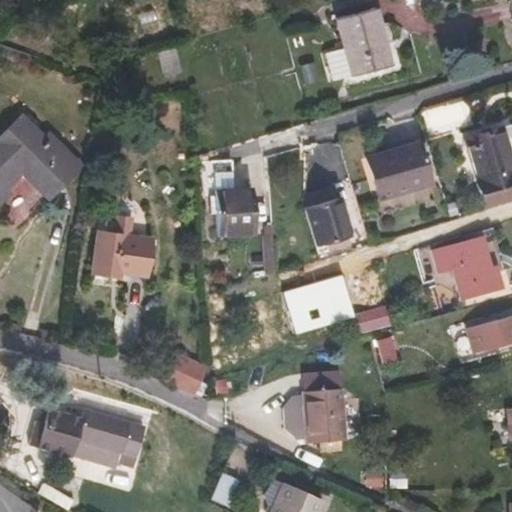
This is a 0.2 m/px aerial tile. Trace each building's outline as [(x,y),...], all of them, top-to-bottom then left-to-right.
[(375,8),(335,18),(343,47),(351,76),(390,65),(375,8)] [(335,80),(351,76),(343,47),(327,51),(335,80)] [(172,49),(158,53),(163,75),(177,71),(172,49)] [(0,200),(9,190),(5,186),(20,171),(46,196),(69,174),(56,161),(65,152),(46,133),(42,137),(20,115),(0,135),(0,200)] [(511,164),(501,126),(463,137),(483,206),(511,197),(511,164)] [(417,142),(365,157),(377,199),(430,183),(417,142)] [(78,164),(65,152),(56,161),(69,174),(78,164)] [(212,172),(213,190),(216,235),(253,233),(251,188),(231,189),(230,171),(212,172)] [(339,197),(304,207),(315,246),(350,236),(339,197)] [(130,221),(112,218),(110,233),(112,234),(128,236),(130,221)] [(373,231),(365,234),(368,244),(376,241),(373,231)] [(110,233),(97,232),(91,272),(116,275),(117,270),(146,274),(151,238),(128,236),(112,234),(110,233)] [(264,274),(273,273),(271,234),(262,234),(264,274)] [(449,248),(431,253),(437,272),(453,268),(462,298),(457,299),(459,308),(511,293),(505,270),(495,273),(494,271),(489,272),(479,240),(449,249),(449,248)] [(384,306),(349,317),(354,332),(389,323),(384,306)] [(511,312),(466,323),(472,348),(511,338),(511,312)] [(366,349),(348,353),(351,366),(369,361),(366,349)] [(205,367),(177,354),(164,381),(193,394),(205,367)] [(382,363),(367,366),(370,378),(385,375),(382,363)] [(365,364),(352,367),(354,377),(367,374),(365,364)] [(341,389),(303,391),(303,395),(293,396),(284,406),(285,428),(296,438),(306,437),(306,442),(343,440),(341,389)] [(129,422),(84,408),(81,418),(48,408),(36,447),(70,457),(75,440),(120,454),(120,453),(133,457),(138,442),(125,438),(129,422)] [(209,499),(226,506),(238,479),(221,472),(209,499)] [(385,474),(374,474),(375,492),(385,492),(385,474)] [(265,510),(268,511),(269,511),(283,482),(272,477),(269,487),(263,494),(267,504),(265,510)] [(316,511),(322,500),(283,482),(269,511),(316,511)]
